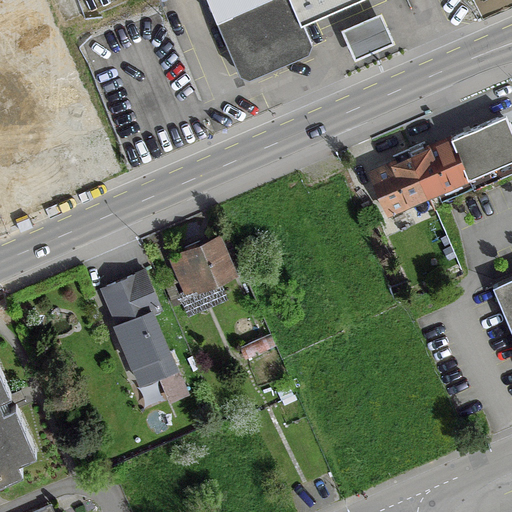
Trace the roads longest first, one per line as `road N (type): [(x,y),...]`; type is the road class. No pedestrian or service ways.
road 1 (primary): [(0,262),(511,41)]
road 2 (track): [(110,485),(74,474),(19,347),(0,324)]
